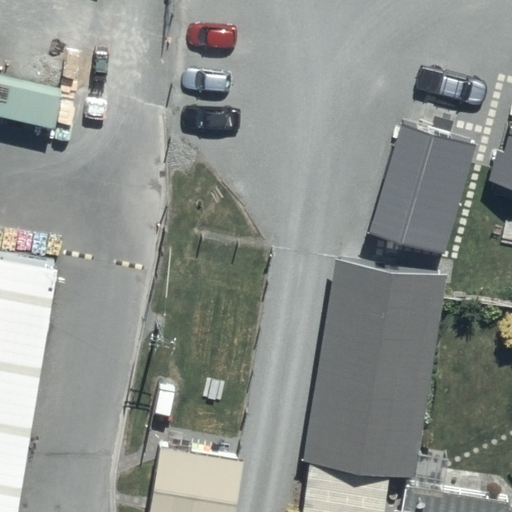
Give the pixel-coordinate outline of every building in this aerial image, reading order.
[(511,112),(493,189),(511,193),(511,112)] [(400,123),(370,232),(428,247),(457,138),(400,123)] [(18,511),(60,272),(0,261),(0,511),(18,511)] [(305,464),(316,466),(308,511),(383,511),(389,477),(406,480),(399,511),(511,511),(511,507),(511,506),(442,494),(448,456),(418,451),(448,281),(336,261),(300,463),(305,464)] [(240,511),(247,462),(155,449),(147,511),(240,511)]
